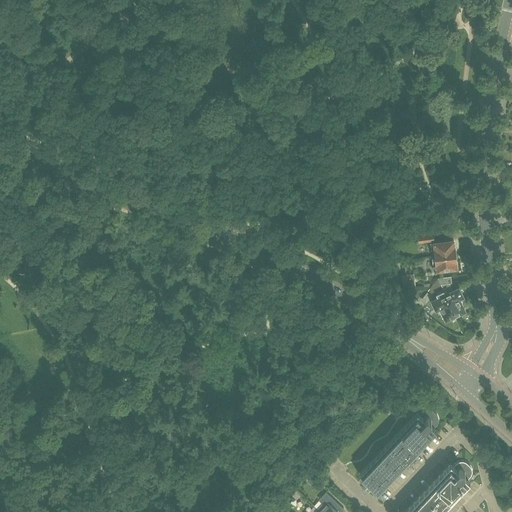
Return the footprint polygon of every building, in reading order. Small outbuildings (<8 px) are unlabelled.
[(434,242),(430,243),(431,256),(455,253),(454,239),(434,242)] [(430,269),(437,269),(437,270),(457,267),(455,253),(431,256),(432,265),(430,265),(430,269)] [(404,288),(415,286),(414,273),(402,275),(404,288)] [(452,283),(451,276),(438,277),(441,285),(445,293),(451,306),(456,316),(462,313),(462,310),(464,309),(461,302),(462,301),(460,296),(462,295),(458,287),(453,290),(450,284),(452,283)] [(438,277),(428,290),(434,294),(441,285),(438,277)] [(451,318),(456,316),(451,306),(445,293),(432,299),(436,308),(438,307),(441,311),(442,310),(446,318),(449,317),(451,318)] [(423,410),(420,414),(417,412),(358,474),(377,492),(436,429),(434,427),(438,422),(439,421),(439,419),(439,416),(437,415),(432,410),(430,409),(428,408),(426,409),(423,410)] [(440,511),(470,481),(468,478),(471,474),(472,472),(473,470),(472,468),(471,466),(466,461),(464,460),(462,460),(459,460),(457,461),(453,465),(451,463),(404,511),(440,511)] [(312,475),(307,480),(311,485),(317,479),(312,475)] [(319,499),(324,504),(318,510),(320,511),(339,511),(343,508),(326,492),(319,499)]
